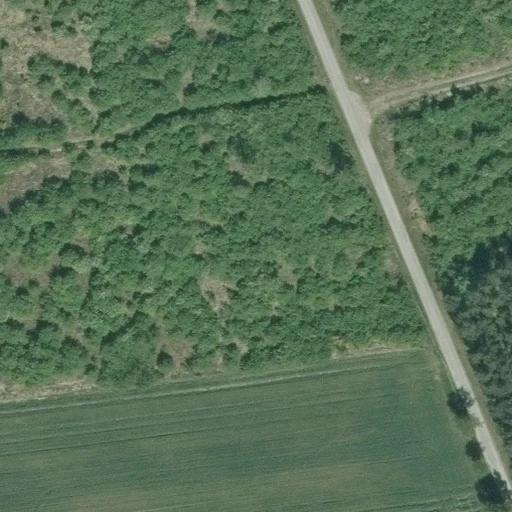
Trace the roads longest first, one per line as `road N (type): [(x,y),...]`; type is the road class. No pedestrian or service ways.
road 1 (track): [(510,511),(294,0)]
road 2 (unknown): [(355,142),(511,100)]
